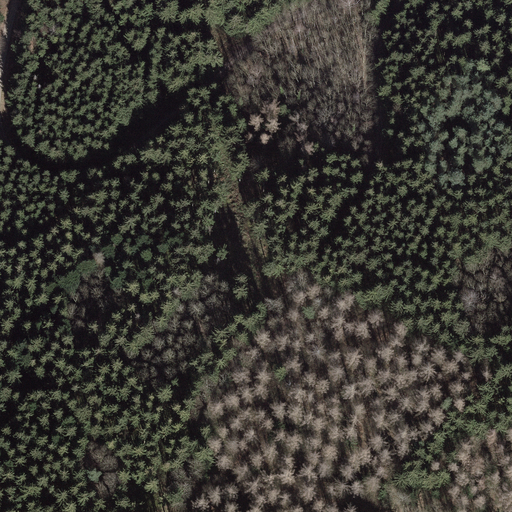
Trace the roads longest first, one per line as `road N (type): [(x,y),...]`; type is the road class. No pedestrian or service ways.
road 1 (track): [(404,0),(381,41),(377,161),(348,213),(226,372),(197,447),(191,511)]
road 2 (track): [(353,0),(296,12),(129,152),(88,173),(47,174),(9,150),(0,122)]
